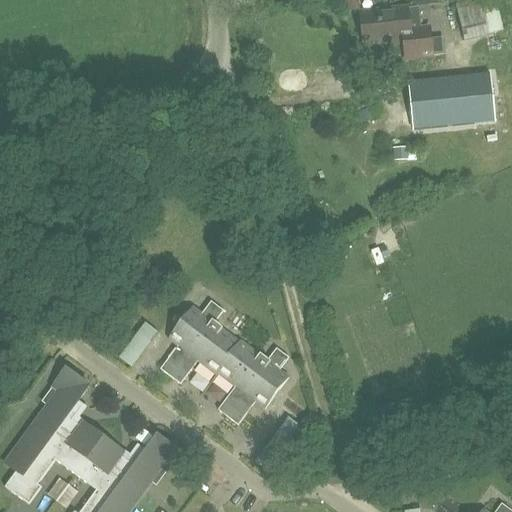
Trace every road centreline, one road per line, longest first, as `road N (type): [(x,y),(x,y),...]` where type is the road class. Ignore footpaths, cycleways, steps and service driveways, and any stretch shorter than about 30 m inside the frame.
road 1 (track): [(215,76),(244,122),(316,382),(359,480),(378,494),(411,494),(511,442)]
road 2 (unclassified): [(0,147),(161,108),(199,91),(220,65),(214,0)]
